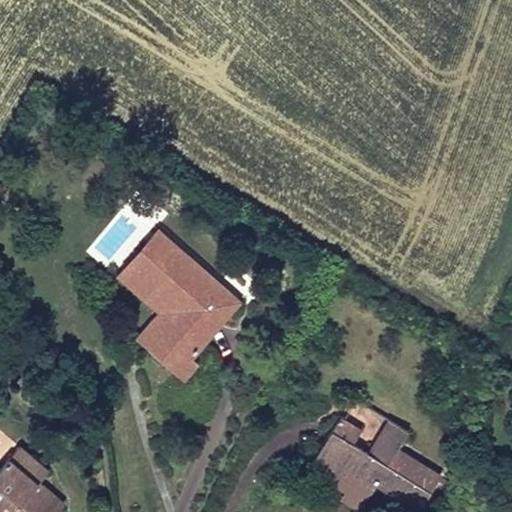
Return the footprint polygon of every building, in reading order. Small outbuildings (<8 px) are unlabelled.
[(183,253),(159,232),(126,269),(175,313),(156,335),(186,362),(192,356),(239,303),(183,253)] [(156,335),(175,313),(126,269),(119,277),(159,312),(139,335),(187,377),(200,362),(192,356),(186,362),(156,335)] [(363,430),(341,416),(319,453),(339,465),(336,473),(370,495),(377,484),(420,511),(440,477),(398,451),(409,433),(390,421),(369,454),(354,444),(363,430)] [(0,471),(0,511),(6,506),(12,511),(60,511),(65,506),(46,491),(40,486),(50,474),(20,448),(0,471)] [(339,465),(319,453),(314,459),(336,473),(339,465)]
